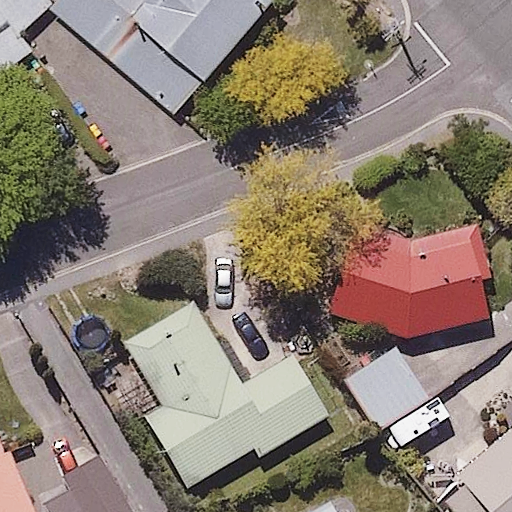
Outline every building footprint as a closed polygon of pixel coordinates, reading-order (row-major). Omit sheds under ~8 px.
[(56,0),(0,0),(0,71),(1,73),(37,46),(22,25),(56,0)] [(183,110),(275,0),(62,0),(57,6),(183,110)] [(406,337),(495,316),(473,223),(410,238),(360,218),(325,304),(406,337)] [(198,299),(129,338),(169,406),(150,417),(195,494),(336,412),(299,348),(244,380),(198,299)] [(397,343),(345,375),(381,432),(433,400),(397,343)] [(43,511),(0,402),(0,511),(43,511)] [(511,511),(511,427),(435,495),(450,511),(511,511)] [(141,511),(144,510),(96,438),(54,466),(71,490),(46,507),(49,511),(141,511)] [(350,511),(338,491),(304,511),(350,511)]
